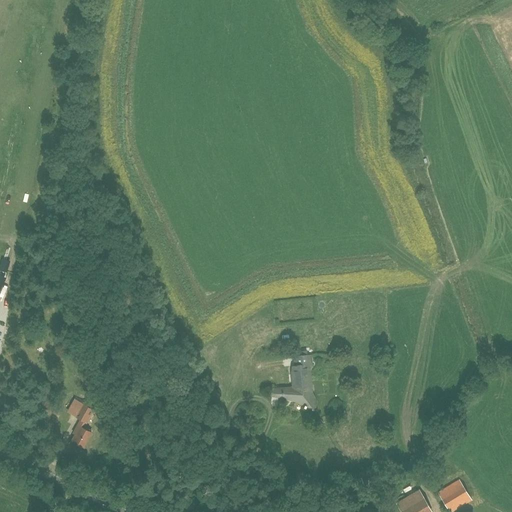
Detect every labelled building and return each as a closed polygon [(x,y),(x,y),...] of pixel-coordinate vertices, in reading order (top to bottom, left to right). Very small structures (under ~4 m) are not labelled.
[(70,308),(65,310),(68,317),(73,315),(70,308)] [(315,412),(316,412),(311,406),(314,400),(310,393),(308,374),(310,374),(309,366),(311,366),(310,356),(295,357),(296,367),(293,367),(294,375),(293,375),(294,388),(289,388),(288,390),(280,391),(279,396),(286,398),(287,396),(294,398),(295,400),(308,407),(311,406),(315,412)] [(84,388),(93,386),(89,372),(88,373),(86,366),(79,368),(81,375),(80,375),(84,388)] [(84,428),(94,410),(82,404),(75,416),(81,419),(74,433),(76,434),(72,441),(84,447),(91,432),(84,428)] [(449,511),(451,511),(472,500),(459,480),(438,493),(449,511)] [(400,511),(431,511),(432,511),(419,489),(395,503),(400,511)]
